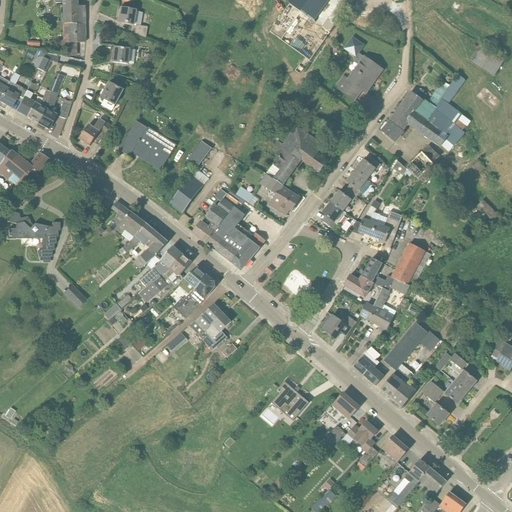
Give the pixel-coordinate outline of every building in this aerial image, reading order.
[(84,25),(84,7),(76,7),(75,0),(54,0),(55,1),(62,1),(62,24),(63,43),(77,43),(85,43),(84,25)] [(134,25),(136,11),(119,8),(117,23),(134,25)] [(300,12),(280,40),(310,61),(330,33),(300,12)] [(146,38),(147,27),(136,25),(134,35),(146,38)] [(348,80),(344,77),(336,88),(354,100),(361,90),(366,93),(382,70),(358,53),(362,47),(352,40),(345,50),(355,56),(356,60),(360,63),(348,80)] [(128,64),(130,50),(113,48),(112,63),(128,64)] [(483,65),(497,74),(506,61),(492,52),(483,65)] [(57,63),(59,55),(45,53),(43,58),(37,69),(43,72),(48,61),(57,63)] [(300,74),(303,69),(298,65),(295,71),(300,74)] [(455,127),(463,115),(448,104),(466,81),(459,76),(449,87),(435,110),(427,121),(416,112),(407,125),(422,136),(441,148),(441,147),(449,152),(464,133),(455,127)] [(0,98),(9,82),(0,77),(0,98)] [(59,81),(53,79),(50,86),(53,87),(57,89),(59,81)] [(18,96),(22,90),(23,91),(22,89),(16,85),(15,86),(9,82),(0,98),(0,102),(11,109),(18,96)] [(435,110),(449,87),(441,82),(428,104),(411,92),(390,122),(403,132),(407,125),(416,112),(427,121),(435,110)] [(34,102),(30,99),(32,93),(35,95),(39,87),(30,83),(26,93),(23,91),(22,90),(18,96),(23,99),(16,111),(26,117),(34,102)] [(116,106),(124,91),(110,83),(101,98),(116,106)] [(49,98),(53,87),(50,86),(48,91),(46,90),(40,106),(34,102),(26,117),(37,124),(45,110),(45,109),(49,98)] [(53,106),(56,98),(59,90),(57,89),(53,87),(49,98),(45,109),(45,110),(37,124),(48,130),(55,116),(49,112),(53,106)] [(63,100),(58,117),(66,120),(71,103),(63,100)] [(90,146),(93,142),(99,146),(113,127),(106,122),(106,123),(100,119),(94,128),(89,125),(79,139),(90,146)] [(160,169),(176,145),(148,127),(148,129),(137,122),(119,150),(130,157),(133,152),(160,169)] [(403,132),(390,122),(382,132),(396,143),(404,133),(403,132)] [(271,164),(279,171),(274,179),(283,185),(301,160),(309,165),(318,154),(324,146),(296,125),(282,145),(278,141),(274,147),(278,150),(275,154),(277,156),(271,164)] [(187,162),(197,169),(211,151),(201,143),(187,162)] [(0,164),(9,153),(0,146),(0,164)] [(439,158),(428,147),(421,154),(432,165),(439,158)] [(17,156),(15,158),(9,153),(11,151),(10,151),(9,153),(0,164),(0,174),(15,187),(20,181),(22,182),(31,170),(38,176),(49,160),(39,154),(29,166),(17,156)] [(432,166),(432,165),(421,154),(420,153),(405,168),(408,171),(411,175),(417,181),(432,166)] [(318,154),(309,165),(319,173),(328,162),(318,154)] [(377,171),(381,166),(371,158),(367,163),(364,160),(355,171),(367,180),(375,170),(377,171)] [(405,168),(398,161),(392,169),(404,177),(404,176),(408,171),(405,168)] [(450,167),(444,173),(448,178),(455,173),(450,167)] [(359,191),(367,180),(355,171),(347,182),(350,185),(346,189),(357,197),(360,192),(359,191)] [(291,213),(295,205),(299,198),(281,187),(283,185),(274,179),(266,174),(263,178),(259,184),(276,195),(269,206),(285,216),(288,211),(291,213)] [(203,185),(190,176),(170,204),(183,213),(203,185)] [(219,226),(220,226),(233,209),(222,200),(229,192),(229,191),(225,188),(223,191),(221,189),(215,197),(221,202),(218,206),(216,204),(206,217),(219,226)] [(241,188),(236,196),(255,208),(259,200),(241,188)] [(353,202),(357,197),(346,189),(342,194),(340,192),(331,203),(343,212),(351,201),(353,202)] [(256,224),(259,221),(255,218),(260,212),(255,208),(236,196),(229,191),(229,192),(222,200),(233,209),(220,226),(219,226),(214,233),(206,243),(220,254),(232,263),(250,240),(256,233),(260,228),(256,224)] [(458,199),(454,196),(450,201),(454,204),(458,199)] [(117,214),(122,206),(117,202),(111,210),(117,214)] [(332,229),(336,224),(338,225),(346,214),(343,212),(331,203),(323,214),(326,216),(322,221),(332,229)] [(146,224),(131,212),(122,206),(117,214),(116,216),(124,222),(120,226),(135,237),(140,233),(146,224)] [(371,237),(376,223),(369,221),(376,210),(371,206),(364,218),(361,224),(356,222),(351,232),(357,234),(358,232),(371,237)] [(98,218),(90,210),(83,217),(86,220),(90,216),(94,220),(90,224),(93,227),(96,224),(94,222),(98,218)] [(386,242),(386,240),(393,242),(403,216),(390,212),(384,226),(376,223),(371,237),(386,242)] [(58,231),(60,231),(60,223),(52,223),(52,228),(34,224),(32,226),(30,224),(31,223),(27,217),(20,219),(19,217),(10,219),(10,223),(15,225),(15,229),(8,229),(8,236),(11,237),(11,240),(41,239),(41,250),(37,252),(40,262),(43,262),(43,263),(50,264),(50,257),(52,257),(52,251),(54,251),(54,244),(56,244),(56,237),(58,237),(58,231)] [(206,243),(214,233),(219,226),(213,222),(209,226),(202,221),(191,232),(206,243)] [(168,242),(157,233),(151,229),(146,224),(140,233),(135,237),(120,251),(122,254),(125,252),(127,253),(141,242),(146,246),(148,243),(152,246),(150,249),(133,263),(139,270),(148,264),(156,257),(168,242)] [(104,231),(100,227),(94,233),(98,237),(104,231)] [(250,240),(232,263),(241,270),(244,267),(259,249),(265,241),(256,233),(250,240)] [(405,284),(407,285),(425,252),(410,244),(392,278),(388,276),(385,281),(375,275),(381,264),(372,259),(362,277),(374,284),(382,288),(388,291),(390,288),(394,280),(404,285),(405,284)] [(146,288),(183,255),(173,247),(160,261),(164,265),(156,271),(153,269),(140,280),(142,283),(146,288)] [(413,290),(426,265),(429,260),(432,256),(425,252),(407,285),(410,286),(409,287),(413,290)] [(181,275),(192,263),(183,255),(146,288),(139,294),(135,298),(138,302),(142,299),(147,304),(158,294),(163,300),(185,279),(181,275)] [(189,295),(207,276),(197,267),(185,279),(179,286),(189,295)] [(215,287),(215,282),(207,276),(189,295),(184,300),(182,298),(173,307),(187,320),(215,287)] [(344,285),(366,298),(368,295),(374,284),(362,277),(359,281),(350,276),(344,285)] [(394,280),(390,288),(404,296),(409,287),(410,286),(407,285),(405,284),(404,285),(394,280)] [(77,309),(87,301),(72,285),(63,294),(77,309)] [(391,292),(388,291),(382,288),(373,306),(367,303),(360,316),(387,330),(396,312),(384,306),(391,292)] [(120,310),(132,299),(128,295),(117,305),(120,310)] [(408,301),(403,299),(399,307),(404,310),(408,301)] [(213,325),(224,315),(214,304),(195,322),(205,333),(206,332),(214,325),(213,325)] [(127,307),(124,312),(130,316),(133,311),(127,307)] [(353,315),(351,318),(356,322),(358,319),(360,316),(356,313),(354,316),(353,315)] [(227,338),(221,332),(231,323),(224,315),(213,325),(214,325),(206,332),(208,335),(203,340),(212,350),(227,338)] [(349,317),(344,324),(333,316),(323,330),(336,339),(342,331),(348,335),(357,322),(356,322),(351,318),(349,317)] [(112,318),(107,322),(111,327),(116,322),(112,318)] [(140,320),(134,326),(140,333),(146,326),(140,320)] [(167,336),(179,325),(177,323),(165,333),(167,336)] [(396,372),(410,355),(427,333),(415,323),(384,361),(396,372)] [(441,341),(430,332),(421,343),(432,352),(441,341)] [(186,339),(181,333),(167,346),(171,351),(182,342),(186,339)] [(124,348),(130,343),(122,334),(116,339),(117,341),(124,348)] [(142,337),(133,344),(139,351),(148,343),(142,337)] [(510,371),(511,367),(511,347),(501,341),(490,359),(496,362),(510,371)] [(221,363),(227,358),(227,359),(238,349),(233,344),(222,353),(215,360),(219,364),(217,365),(222,372),(226,369),(221,363)] [(363,375),(376,360),(367,352),(354,367),(363,375)] [(450,360),(452,358),(446,353),(435,367),(441,372),(451,361),(450,360)] [(462,371),(467,364),(455,354),(452,358),(450,360),(451,361),(462,371)] [(393,401),(407,385),(404,383),(411,373),(408,371),(417,360),(410,355),(396,372),(380,390),(393,401)] [(376,386),(384,377),(376,368),(380,363),(376,360),(363,375),(376,386)] [(454,382),(467,393),(477,382),(463,371),(454,382)] [(427,388),(439,398),(444,392),(431,382),(427,388)] [(458,404),(467,393),(454,382),(445,393),(458,404)] [(402,408),(416,391),(408,383),(407,385),(393,401),(402,408)] [(272,403),(293,421),(309,403),(287,385),(272,403)] [(435,403),(439,398),(427,388),(422,393),(435,403)] [(348,420),(359,407),(343,393),(332,406),(348,420)] [(449,415),(436,404),(427,416),(440,426),(449,415)] [(367,453),(372,447),(375,444),(371,440),(378,432),(366,422),(359,430),(355,426),(366,413),(346,436),(353,441),(354,440),(362,446),(360,448),(367,453)] [(315,447),(323,456),(346,435),(337,426),(315,447)] [(393,468),(409,450),(393,436),(382,449),(385,452),(381,456),(393,468)] [(229,449),(235,443),(230,438),(224,444),(229,449)] [(372,447),(367,453),(359,463),(365,468),(378,453),(372,447)] [(419,482),(430,468),(420,460),(405,479),(409,483),(398,496),(394,492),(388,499),(398,507),(418,482),(418,483),(419,482)] [(435,495),(446,482),(430,468),(419,482),(435,495)] [(335,484),(330,480),(323,487),(328,492),(335,484)] [(271,485),(266,490),(271,495),(276,489),(271,485)] [(318,511),(326,505),(327,506),(336,497),(330,491),(321,499),(320,499),(311,507),(315,511),(318,511)] [(460,511),(466,505),(450,493),(441,505),(440,507),(444,510),(442,511),(460,511)] [(435,511),(440,507),(441,505),(432,498),(420,511),(435,511)]
